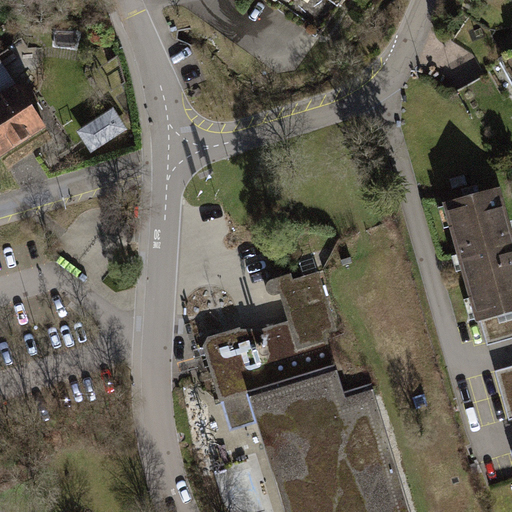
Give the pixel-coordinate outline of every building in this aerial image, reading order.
[(347,0),(272,0),(323,33),(347,0)] [(511,55),(502,61),(511,79),(511,55)] [(0,97),(17,86),(0,61),(0,97)] [(17,86),(0,97),(0,159),(0,160),(46,129),(17,86)] [(116,109),(78,133),(92,155),(130,131),(116,109)] [(511,233),(500,189),(445,207),(480,325),(511,316),(511,233)] [(295,350),(328,343),(326,333),(337,331),(320,273),(290,281),(289,274),(274,278),(269,285),(272,296),(280,293),(289,322),(295,350)] [(208,337),(204,350),(218,396),(230,430),(258,422),(249,389),(334,365),(328,343),(295,350),(289,322),(263,329),(239,329),(208,337)] [(334,365),(249,389),(258,422),(271,465),(284,511),(411,511),(374,385),(342,395),(334,365)] [(511,365),(498,370),(511,415),(511,365)]
